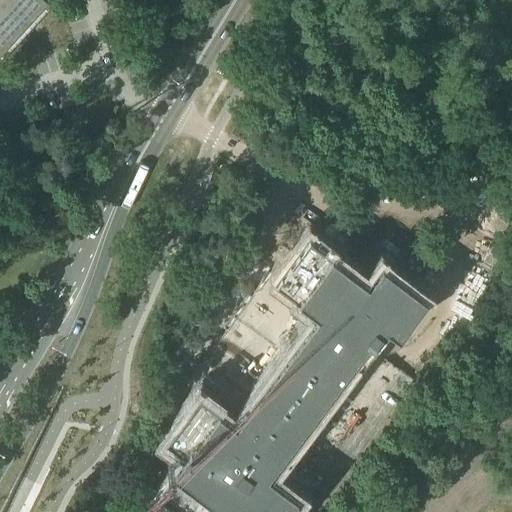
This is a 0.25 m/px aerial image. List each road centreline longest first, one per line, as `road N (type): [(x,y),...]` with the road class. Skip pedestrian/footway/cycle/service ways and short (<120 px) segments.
road 1 (secondary): [(104,238),(236,0)]
road 2 (secondary): [(0,472),(65,360),(104,238)]
road 3 (secondary): [(104,238),(0,392)]
